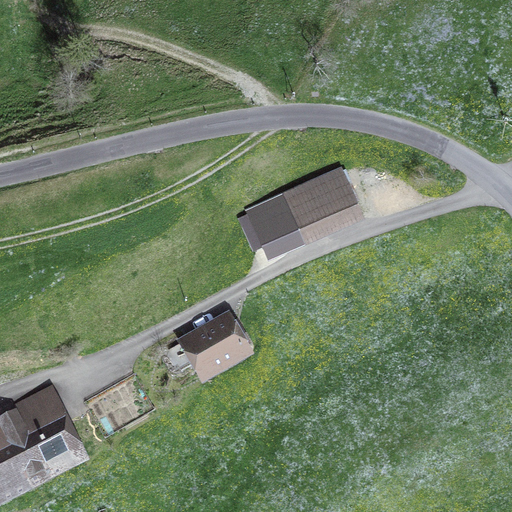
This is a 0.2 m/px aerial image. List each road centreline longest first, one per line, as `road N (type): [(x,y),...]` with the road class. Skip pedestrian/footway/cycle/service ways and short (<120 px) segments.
road 1 (track): [(0,405),(125,357),(358,238),(511,181)]
road 2 (unclassified): [(511,189),(407,134),(311,116),(234,124),(0,177)]
road 3 (track): [(269,94),(278,118),(192,179),(111,215),(0,246)]
road 4 (track): [(92,29),(205,62),(269,94)]
